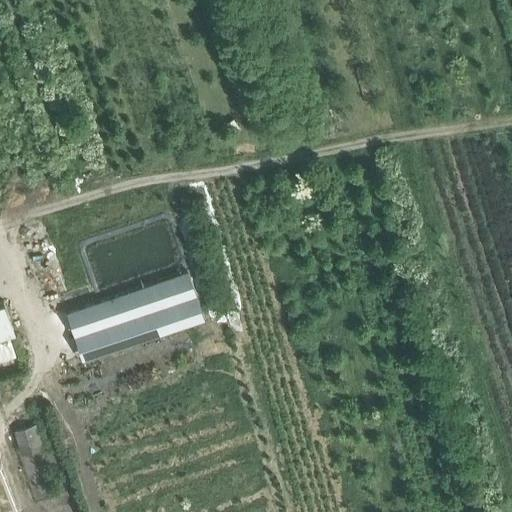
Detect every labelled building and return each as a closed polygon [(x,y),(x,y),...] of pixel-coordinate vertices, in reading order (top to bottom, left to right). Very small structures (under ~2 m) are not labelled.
[(166,197),(11,238),(20,271),(175,230),(166,197)] [(24,276),(33,310),(188,269),(179,235),(24,276)] [(0,301),(0,339),(14,335),(3,301),(0,301)] [(203,360),(217,357),(212,334),(198,336),(203,360)] [(59,376),(67,404),(183,371),(175,343),(59,376)] [(222,369),(74,420),(84,450),(232,399),(222,369)] [(0,383),(3,393),(13,390),(11,381),(0,383)] [(232,417),(87,458),(97,491),(242,450),(232,417)] [(20,454),(43,448),(36,425),(13,431),(20,454)] [(0,511),(22,511),(0,438),(0,511)] [(147,490),(102,502),(105,511),(183,511),(261,491),(251,455),(145,484),(147,490)]
